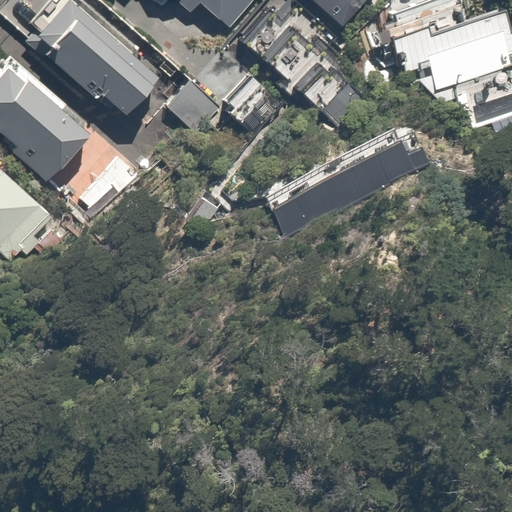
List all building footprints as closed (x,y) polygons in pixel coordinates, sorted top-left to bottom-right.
[(155,73),(71,0),(44,0),(28,19),(51,39),(40,52),(90,96),(96,90),(121,112),(155,73)] [(260,0),(173,0),(186,12),(194,3),(228,35),(260,0)] [(400,62),(414,57),(428,104),(458,95),(469,131),(511,118),(511,23),(502,27),(496,6),(464,16),(459,0),(429,0),(391,12),(395,26),(389,28),(400,62)] [(314,26),(290,4),(277,19),(268,10),(242,39),(332,119),(360,88),(303,38),(314,26)] [(0,135),(10,143),(5,150),(42,181),(85,124),(1,61),(0,62),(0,135)] [(244,69),(220,97),(227,104),(222,110),(249,133),(278,98),(244,69)] [(192,129),(216,100),(186,76),(163,105),(192,129)] [(392,125),(262,192),(285,237),(415,170),(392,125)] [(135,169),(116,153),(78,197),(96,213),(135,169)] [(50,210),(0,167),(0,250),(9,258),(50,210)]
